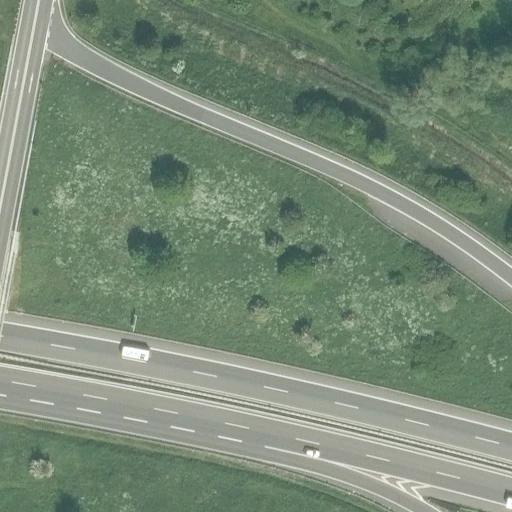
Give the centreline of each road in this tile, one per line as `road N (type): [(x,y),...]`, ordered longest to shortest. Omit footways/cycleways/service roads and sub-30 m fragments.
road 1 (motorway): [(511,278),(388,197),(78,55),(36,11)]
road 2 (motorway): [(511,449),(0,339)]
road 3 (motorway): [(0,383),(341,451)]
road 4 (motorway): [(36,11),(0,211)]
road 5 (motorway): [(341,451),(511,494)]
